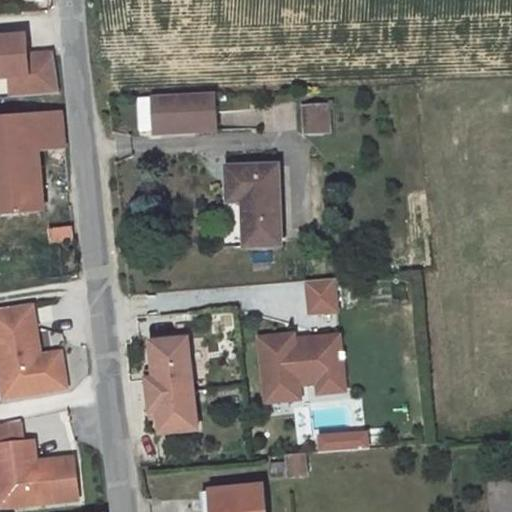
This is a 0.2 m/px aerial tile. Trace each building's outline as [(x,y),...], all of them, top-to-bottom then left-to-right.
[(0,78),(10,77),(29,76),(30,96),(60,93),(54,54),(28,56),(26,36),(0,38),(0,78)] [(29,76),(10,77),(12,97),(30,96),(29,76)] [(215,93),(153,96),(153,97),(138,97),(139,131),(154,130),(154,134),(217,131),(215,93)] [(304,107),(305,133),(325,131),(324,106),(304,107)] [(65,148),(62,113),(8,118),(12,159),(0,159),(0,215),(44,212),(38,150),(65,148)] [(0,159),(12,159),(8,118),(0,118),(0,159)] [(279,167),(228,168),(229,202),(246,201),(246,210),(244,210),(245,247),(281,246),(279,167)] [(50,243),(74,240),(73,227),(49,230),(50,243)] [(334,279),(307,281),(310,314),(337,311),(334,279)] [(41,356),(33,303),(0,308),(0,370),(4,398),(68,388),(62,352),(41,356)] [(294,335),(260,338),(266,403),(293,401),(292,387),(300,386),(317,384),(318,384),(323,378),(344,376),(342,359),(346,359),(346,353),(342,353),(340,336),(312,339),(305,347),(296,348),(295,340),(294,335)] [(147,380),(149,396),(194,391),(188,339),(151,343),(154,372),(155,379),(147,380)] [(312,339),(295,340),(296,348),(305,347),(312,339)] [(147,380),(155,379),(154,372),(147,372),(147,380)] [(317,384),(318,394),(346,392),(344,376),(323,378),(318,384),(317,384)] [(292,387),(293,401),(301,400),(300,386),(292,387)] [(194,391),(149,396),(151,416),(159,415),(159,422),(161,434),(198,430),(194,391)] [(151,416),(152,423),(159,422),(159,415),(151,416)] [(371,449),(386,447),(383,428),(368,431),(371,449)] [(314,434),(315,454),(368,451),(366,430),(314,434)] [(36,463),(34,442),(26,443),(28,464),(36,463)] [(40,511),(80,508),(74,458),(36,463),(28,464),(26,443),(0,445),(0,511),(40,511)] [(271,464),(271,477),(307,475),(305,453),(287,455),(288,462),(271,464)] [(212,492),(214,511),(266,511),(264,486),(212,492)] [(204,511),(214,511),(212,492),(203,493),(204,511)]
